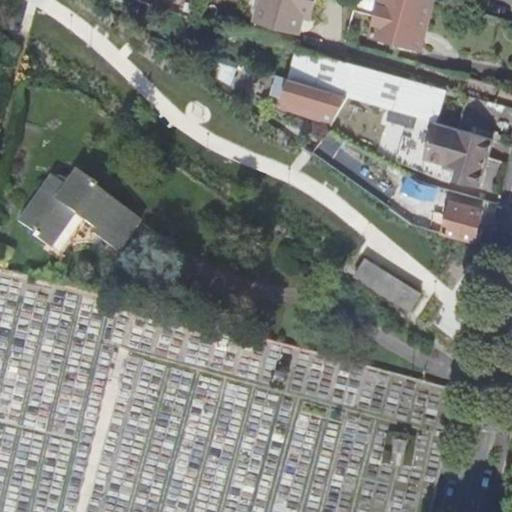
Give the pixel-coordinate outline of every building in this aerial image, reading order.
[(316,0),(263,0),(257,23),(299,34),(301,26),(304,13),(312,16),(314,11),(316,0)] [(357,0),(357,5),(379,11),(373,35),(395,40),(400,41),(422,47),(434,0),(357,0)] [(317,54),(309,84),(421,115),(430,85),(365,67),(317,54)] [(289,78),(284,99),(325,111),(323,118),(335,121),(350,96),(335,92),(309,84),(289,78)] [(325,111),(284,99),(282,104),(323,118),(325,111)] [(495,139),(438,122),(426,158),(460,167),(457,178),(481,185),(495,139)] [(50,178),(19,222),(34,233),(33,236),(50,248),(73,216),(96,232),(93,236),(117,253),(139,223),(92,189),(93,186),(74,173),(63,187),(50,178)] [(424,184),(409,176),(402,190),(434,200),(438,188),(424,184)] [(448,204),(444,215),(449,216),(444,234),(475,243),(485,212),(453,202),(452,205),(448,204)] [(435,212),(429,230),(438,232),(444,234),(449,216),(444,215),(435,212)] [(425,295),(368,258),(355,278),(412,314),(425,295)]
